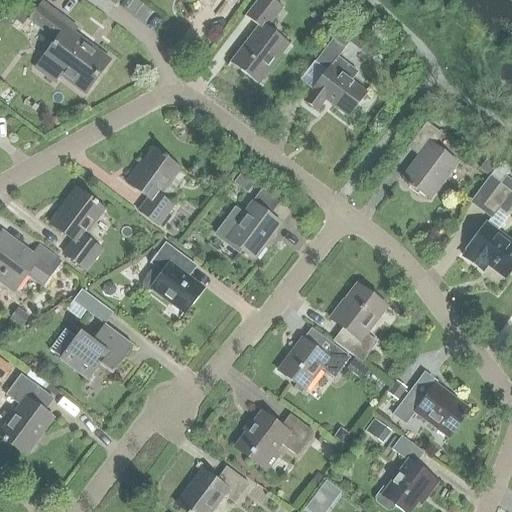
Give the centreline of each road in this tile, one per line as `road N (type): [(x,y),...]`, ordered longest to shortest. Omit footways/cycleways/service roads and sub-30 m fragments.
road 1 (residential): [(71,511),(143,426),(199,387),(267,315),(345,215)]
road 2 (residential): [(345,215),(185,98),(154,100),(0,185)]
road 3 (residential): [(511,396),(401,259),(345,215)]
